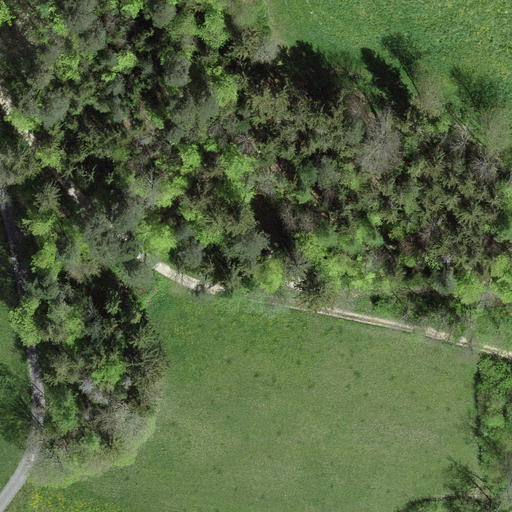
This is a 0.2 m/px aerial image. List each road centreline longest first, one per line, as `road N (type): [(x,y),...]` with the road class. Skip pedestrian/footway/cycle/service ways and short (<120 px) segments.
road 1 (track): [(0,95),(139,260),(182,282),(433,335),(511,360)]
road 2 (track): [(0,503),(30,453),(37,398),(0,196)]
